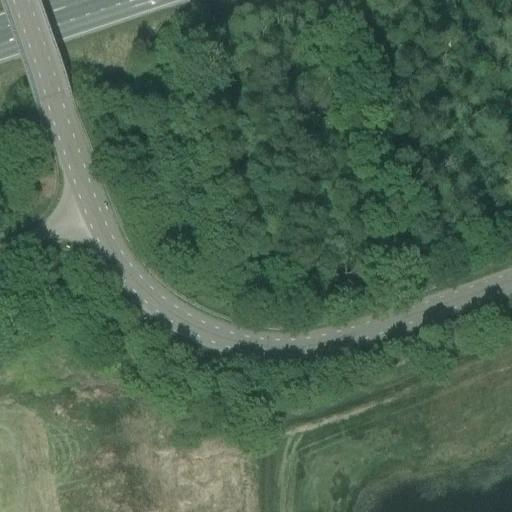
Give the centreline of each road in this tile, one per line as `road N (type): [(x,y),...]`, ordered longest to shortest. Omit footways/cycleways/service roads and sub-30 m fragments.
road 1 (unclassified): [(511,279),(319,347),(247,348),(184,324),(130,282),(93,217)]
road 2 (unclassified): [(16,0),(93,217)]
